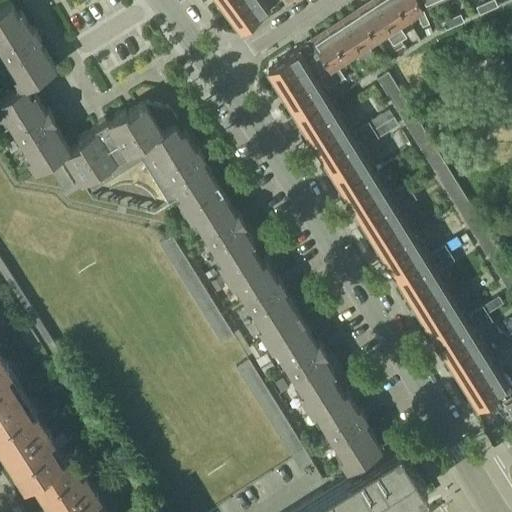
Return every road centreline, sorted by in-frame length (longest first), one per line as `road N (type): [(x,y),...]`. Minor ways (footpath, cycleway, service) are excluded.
road 1 (tertiary): [(473,480),(216,74)]
road 2 (residential): [(329,0),(216,74)]
